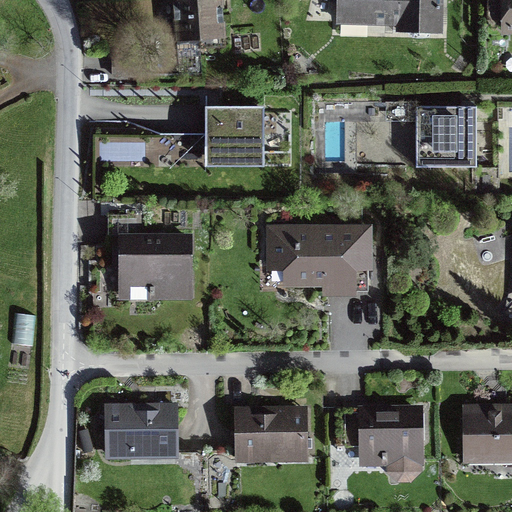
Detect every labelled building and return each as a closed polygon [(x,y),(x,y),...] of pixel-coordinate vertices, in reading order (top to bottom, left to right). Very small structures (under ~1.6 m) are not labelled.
[(173,0),(176,39),(200,38),(200,47),(224,45),(224,36),(221,0),(173,0)] [(338,0),(339,13),(338,18),(339,18),(399,20),(398,30),(440,31),(440,0),(338,0)] [(496,23),(506,23),(506,28),(511,28),(511,0),(489,0),(488,1),(488,15),(496,23)] [(143,56),(113,56),(113,75),(143,75),(143,56)] [(205,105),(205,133),(205,163),(264,163),(264,105),(207,105),(206,105),(205,105)] [(476,105),(416,105),(416,166),(476,166),(476,105)] [(122,246),(122,265),(132,265),(132,285),(124,285),(124,298),(150,298),(150,294),(190,293),(189,238),(145,239),(145,215),(113,215),(113,245),(113,246),(122,246)] [(273,227),(273,229),(271,229),(271,266),(287,266),(287,282),(326,282),(327,286),(339,286),(339,291),(368,291),(368,229),(296,229),(296,227),(273,227)] [(175,445),(176,445),(175,405),(130,406),(130,410),(108,411),(108,455),(136,454),(135,446),(175,445)] [(419,459),(418,410),(364,411),(363,406),(335,406),(335,445),(345,445),(348,441),(348,435),(364,434),(364,451),(382,451),(382,460),(390,459),(390,471),(399,479),(410,479),(419,470),(419,459)] [(511,408),(467,409),(468,457),(511,456),(511,408)] [(282,413),(282,409),(237,410),(238,450),(278,449),(278,457),(306,457),(305,413),(304,413),(282,413)]
